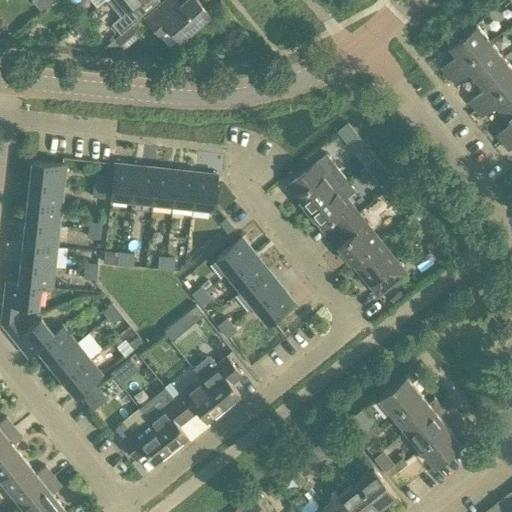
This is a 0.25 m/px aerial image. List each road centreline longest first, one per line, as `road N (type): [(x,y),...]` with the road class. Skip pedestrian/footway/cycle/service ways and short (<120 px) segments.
road 1 (residential): [(120,507),(347,324),(241,195),(225,152)]
road 2 (tertiary): [(9,80),(216,98),(266,92),(359,52)]
road 3 (residential): [(511,226),(359,52)]
road 4 (residential): [(120,507),(0,365)]
road 5 (residential): [(425,511),(501,447),(507,422)]
